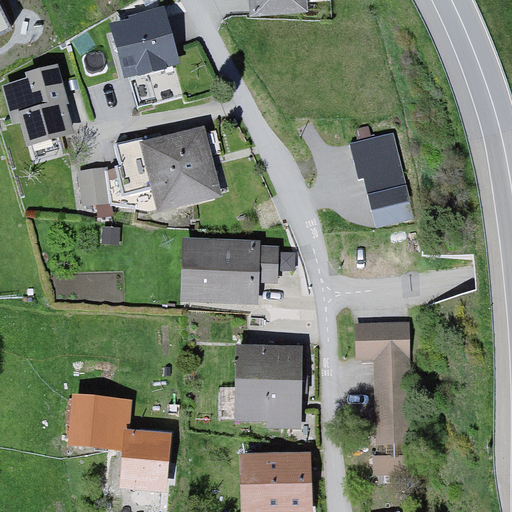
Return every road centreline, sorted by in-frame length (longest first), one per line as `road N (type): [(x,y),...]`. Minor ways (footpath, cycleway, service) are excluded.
road 1 (residential): [(324,295),(303,215),(190,0)]
road 2 (residential): [(340,511),(324,295)]
road 3 (unclassified): [(511,196),(491,101),(451,0)]
road 4 (unclassified): [(324,295),(511,271)]
